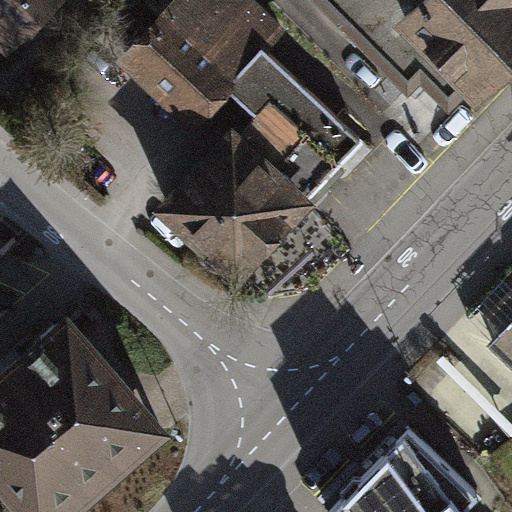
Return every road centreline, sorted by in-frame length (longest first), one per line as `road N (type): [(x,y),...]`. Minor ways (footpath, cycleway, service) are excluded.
road 1 (residential): [(0,176),(290,414)]
road 2 (tertiary): [(290,414),(511,180)]
road 3 (tertiary): [(197,511),(290,414)]
